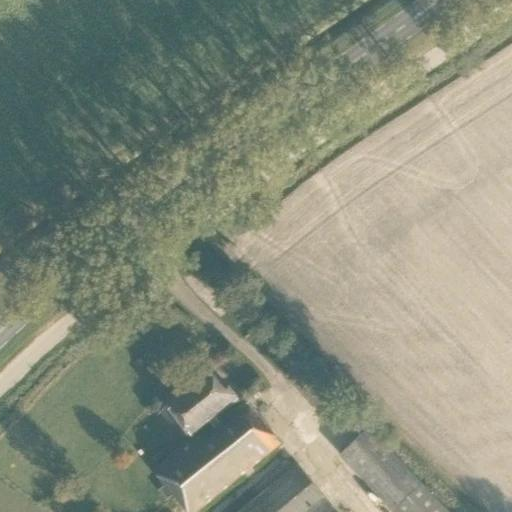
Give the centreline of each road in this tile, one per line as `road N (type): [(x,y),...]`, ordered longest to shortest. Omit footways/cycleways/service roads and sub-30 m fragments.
road 1 (unclassified): [(0,385),(290,155),(511,6)]
road 2 (primary): [(0,332),(159,196),(438,0)]
